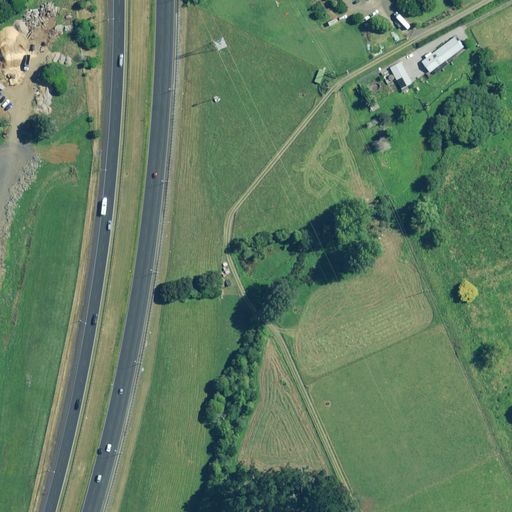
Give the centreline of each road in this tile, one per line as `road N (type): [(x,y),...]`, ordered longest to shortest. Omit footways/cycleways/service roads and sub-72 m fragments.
road 1 (motorway): [(161,0),(143,240),(88,511)]
road 2 (motorway): [(50,511),(102,244),(118,0)]
